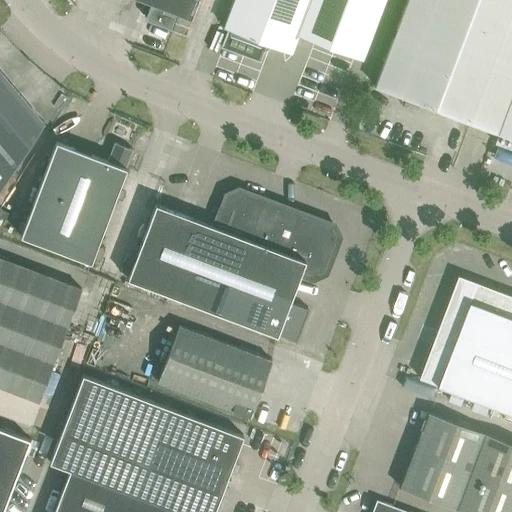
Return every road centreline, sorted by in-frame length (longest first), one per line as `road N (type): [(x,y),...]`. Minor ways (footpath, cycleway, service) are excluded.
road 1 (unclassified): [(420,198),(112,75),(60,41),(21,0)]
road 2 (unclassified): [(299,511),(420,198)]
